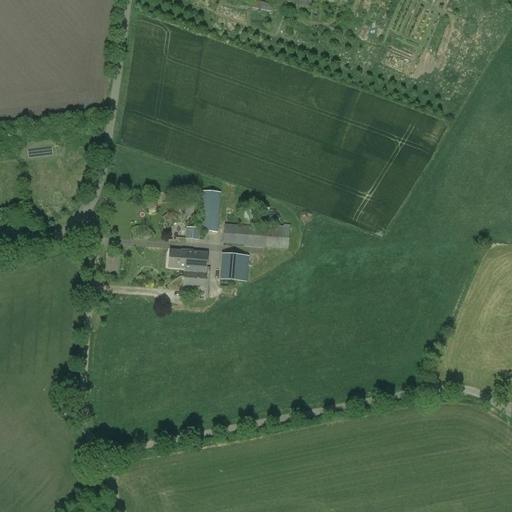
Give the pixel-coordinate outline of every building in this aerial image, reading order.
[(308,9),(309,0),(296,0),(295,6),(308,9)] [(271,13),(272,5),(253,1),(251,9),(271,13)] [(202,192),(199,232),(217,233),(221,193),(202,192)] [(156,210),(157,202),(146,201),(145,209),(156,210)] [(288,250),(289,230),(224,225),(223,244),(288,250)] [(185,240),(198,241),(199,229),(186,228),(185,240)] [(185,270),(186,253),(170,251),(169,268),(185,270)] [(185,270),(183,287),(204,288),(207,254),(186,253),(185,270)] [(254,268),(255,258),(221,255),(219,281),(246,283),(247,268),(254,268)]
